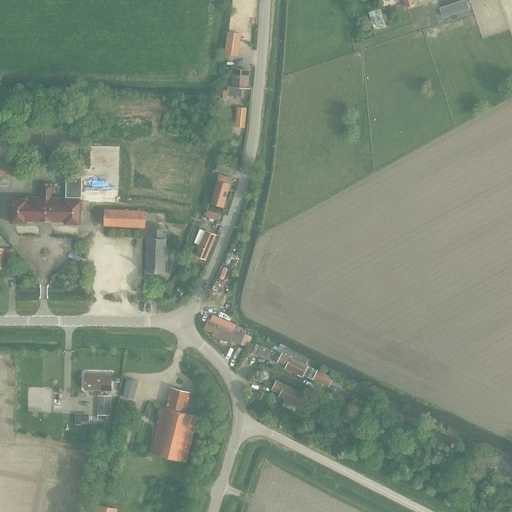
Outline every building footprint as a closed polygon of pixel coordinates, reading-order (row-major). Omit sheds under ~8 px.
[(466,0),(464,0),(440,8),(443,17),(469,9),(466,0)] [(370,11),(374,28),(386,26),(382,9),(370,11)] [(224,53),(237,55),(241,34),(228,32),(224,53)] [(222,98),(227,99),(227,95),(241,97),(241,88),(247,88),(249,70),(233,69),(232,87),(228,86),(227,90),(223,90),(222,98)] [(245,128),(247,108),(237,107),(235,127),(245,128)] [(0,170),(9,170),(9,147),(0,146),(0,170)] [(88,147),(88,170),(81,170),(81,169),(66,169),(65,198),(51,197),(52,185),(50,184),(43,184),(41,185),(41,197),(27,197),(27,199),(11,199),(10,223),(26,223),(26,221),(65,222),(65,224),(80,225),(81,201),(88,201),(88,202),(117,203),(118,147),(88,147)] [(216,170),(228,174),(229,168),(218,164),(216,170)] [(210,204),(223,207),(232,178),(219,175),(210,204)] [(104,226),(144,228),(145,211),(105,209),(104,226)] [(207,210),(205,217),(217,221),(220,214),(207,210)] [(159,273),(165,273),(167,239),(166,239),(166,233),(163,233),(163,228),(160,225),(155,225),(152,228),(152,232),(149,232),(149,238),(147,238),(146,272),(152,272),(152,273),(159,273)] [(195,255),(206,259),(216,235),(205,231),(195,255)] [(238,325),(213,314),(210,320),(208,319),(204,329),(212,333),(212,335),(229,342),(230,340),(241,345),(245,333),(236,330),(238,325)] [(248,352),(256,355),(260,346),(253,342),(248,352)] [(261,346),(257,354),(266,359),(270,351),(261,346)] [(282,353),(277,363),(285,367),(284,369),(302,377),(304,374),(307,366),(307,365),(282,353)] [(307,366),(304,374),(313,378),(317,371),(307,366)] [(329,388),(333,378),(317,370),(317,371),(313,378),(312,380),(329,388)] [(110,396),(105,396),(106,390),(110,390),(111,376),(92,375),(93,374),(85,374),(85,389),(99,390),(99,396),(98,396),(97,415),(106,415),(109,415),(110,396)] [(121,396),(133,399),(137,381),(126,378),(121,396)] [(280,394),(278,397),(287,401),(284,407),(294,411),(297,406),(298,406),(299,404),(304,393),(276,380),(272,390),(280,394)] [(160,415),(150,453),(186,462),(198,416),(185,412),(190,393),(170,388),(166,407),(159,406),(157,414),(160,415)] [(262,403),(266,394),(259,391),(255,400),(262,403)] [(75,414),(75,425),(81,425),(81,421),(89,421),(89,416),(81,416),(81,414),(75,414)]
